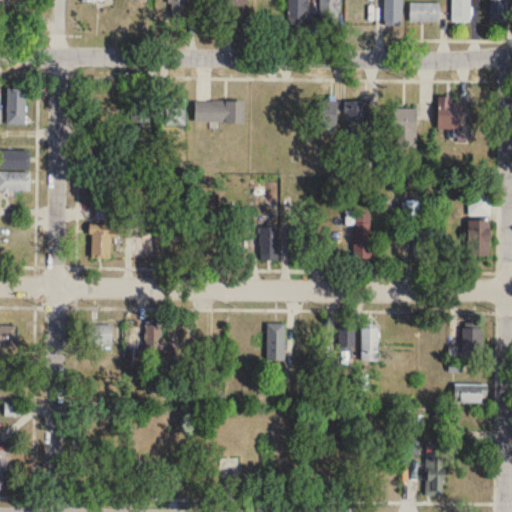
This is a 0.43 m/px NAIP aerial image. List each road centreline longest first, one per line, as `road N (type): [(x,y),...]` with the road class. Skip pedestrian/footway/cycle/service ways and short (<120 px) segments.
road 1 (residential): [(58,0),(52,511)]
road 2 (residential): [(0,283),(511,287)]
road 3 (residential): [(0,53),(511,52)]
road 4 (residential): [(508,53),(508,511)]
